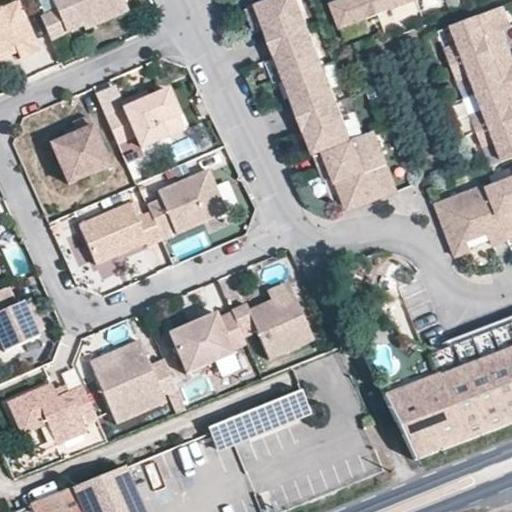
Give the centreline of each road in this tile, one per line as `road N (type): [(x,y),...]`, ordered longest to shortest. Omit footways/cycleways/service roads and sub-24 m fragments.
road 1 (residential): [(0,146),(65,303),(97,311),(291,228)]
road 2 (residential): [(511,296),(477,304),(455,298),(416,247),(401,240),(301,252)]
road 3 (residential): [(193,28),(291,228)]
road 4 (residential): [(193,28),(0,112)]
